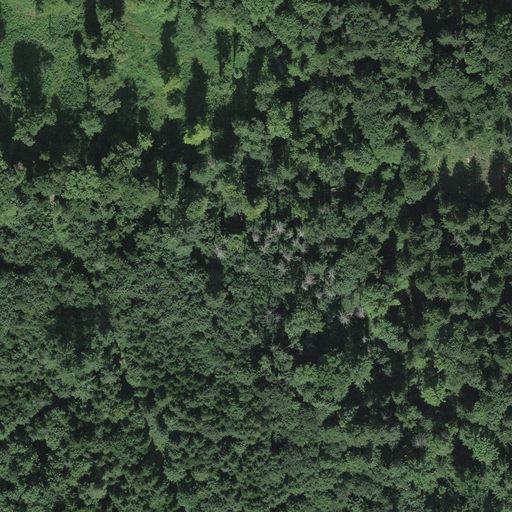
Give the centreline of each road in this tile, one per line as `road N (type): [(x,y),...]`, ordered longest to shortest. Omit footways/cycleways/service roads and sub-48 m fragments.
road 1 (track): [(187,511),(94,285),(57,224),(59,190),(98,192),(340,325)]
road 2 (track): [(484,0),(499,82),(495,154),(507,218)]
road 3 (track): [(167,475),(81,394),(0,440)]
road 4 (track): [(412,152),(395,121),(395,88),(439,9)]
